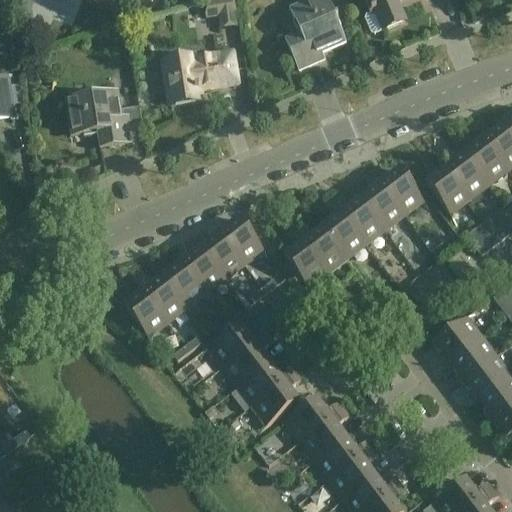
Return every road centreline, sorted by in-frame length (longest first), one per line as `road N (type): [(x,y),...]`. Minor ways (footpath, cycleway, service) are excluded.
road 1 (tertiary): [(0,284),(430,97),(511,70)]
road 2 (residential): [(511,486),(409,353),(409,333),(511,257)]
